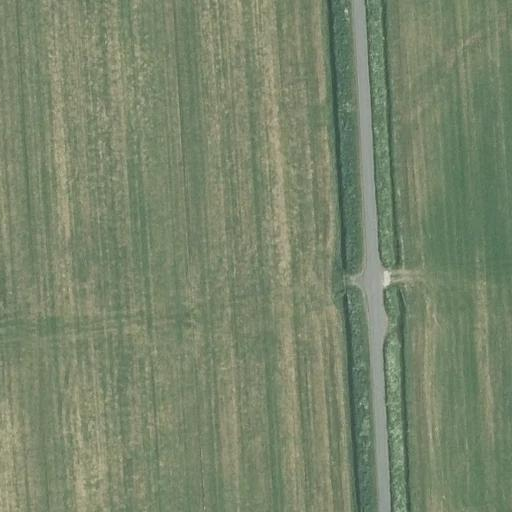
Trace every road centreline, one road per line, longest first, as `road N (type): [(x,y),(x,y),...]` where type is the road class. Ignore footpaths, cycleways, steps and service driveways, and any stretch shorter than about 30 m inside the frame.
road 1 (unclassified): [(385,511),(360,0)]
road 2 (track): [(249,297),(511,266)]
road 3 (track): [(249,297),(0,334)]
